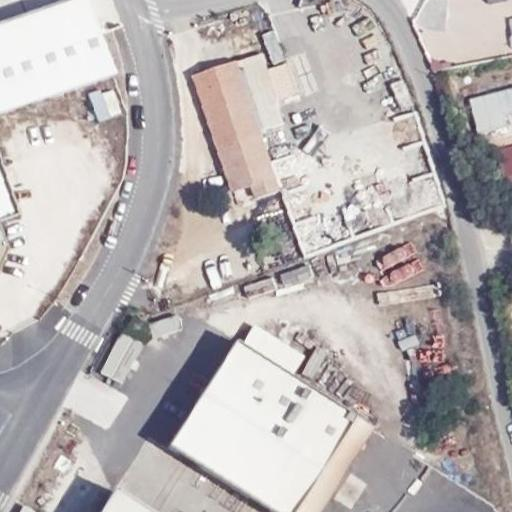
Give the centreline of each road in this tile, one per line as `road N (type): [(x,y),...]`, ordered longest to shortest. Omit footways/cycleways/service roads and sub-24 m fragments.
road 1 (unclassified): [(132,0),(150,106),(151,183),(27,435)]
road 2 (residential): [(374,0),(404,30),(456,195),(511,422)]
